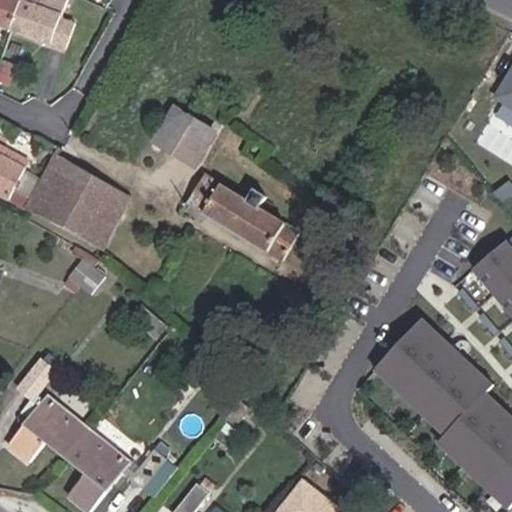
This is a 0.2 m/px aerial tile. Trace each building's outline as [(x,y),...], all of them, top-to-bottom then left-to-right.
[(0,0),(0,24),(13,28),(23,0),(0,0)] [(67,0),(23,0),(13,28),(52,41),(62,16),(67,0)] [(68,46),(78,21),(62,16),(52,41),(68,46)] [(511,107),(511,62),(492,96),(511,107)] [(197,168),(216,137),(174,112),(156,143),(197,168)] [(58,156),(61,150),(39,138),(23,169),(3,158),(0,163),(0,196),(28,211),(58,156)] [(134,200),(58,156),(28,211),(106,252),(134,200)] [(284,263),(300,234),(260,210),(267,199),(257,192),(250,204),(206,176),(189,204),(284,263)] [(511,243),(505,236),(468,268),(511,318),(511,243)] [(80,288),(95,269),(83,259),(67,278),(80,288)] [(95,269),(106,279),(111,272),(101,262),(95,269)] [(106,279),(95,269),(80,288),(91,297),(106,279)] [(75,294),(80,288),(67,278),(62,284),(75,294)] [(294,304),(301,292),(290,285),(283,296),(294,304)] [(166,330),(144,312),(134,325),(157,343),(166,330)] [(418,313),(369,368),(441,432),(433,441),(509,509),(511,505),(511,414),(483,388),(491,379),(418,313)] [(47,365),(56,372),(61,367),(52,359),(47,365)] [(25,386),(37,396),(56,372),(47,365),(44,363),(25,386)] [(30,421),(46,402),(37,396),(25,386),(20,392),(31,401),(21,414),(30,421)] [(225,421),(240,402),(230,394),(214,412),(225,421)] [(69,460),(92,431),(50,397),(46,402),(26,427),(27,427),(12,447),(32,462),(47,443),(69,460)] [(252,411),(240,402),(225,421),(236,430),(252,411)] [(132,463),(92,431),(69,460),(88,475),(70,498),(88,511),(92,511),(123,474),(128,468),(132,463)] [(162,447),(157,454),(166,461),(171,454),(162,447)] [(137,475),(150,485),(167,462),(166,461),(157,454),(156,452),(137,475)] [(159,503),(182,474),(167,462),(150,485),(145,491),(159,503)] [(137,475),(128,468),(123,474),(145,491),(150,485),(137,475)] [(180,509),(183,511),(196,511),(210,496),(198,487),(180,509)]
